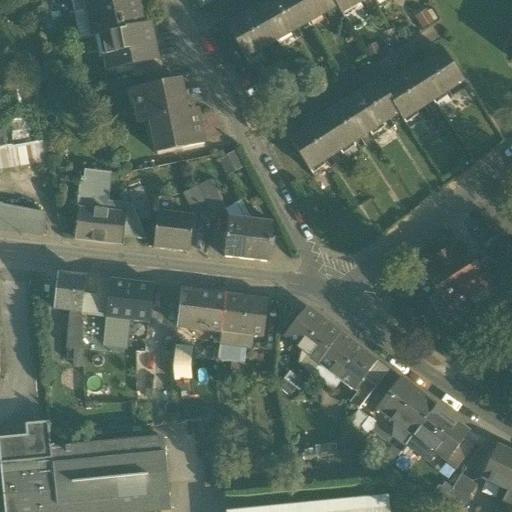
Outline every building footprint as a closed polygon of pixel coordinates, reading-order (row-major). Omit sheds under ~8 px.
[(71,0),(75,14),(83,12),(88,11),(87,4),(106,0),(71,0)] [(93,38),(101,36),(148,26),(147,18),(139,20),(134,0),(106,0),(87,4),(88,11),(93,38)] [(275,0),(227,28),(245,59),(337,7),(341,14),(365,0),(275,0)] [(414,18),(422,31),(434,23),(426,10),(414,18)] [(89,38),(93,38),(88,11),(83,12),(89,38)] [(83,12),(75,14),(80,40),(89,38),(83,12)] [(155,60),(148,26),(101,36),(109,72),(132,67),(155,62),(155,60)] [(289,140),(309,171),(398,114),(402,121),(462,82),(442,51),(383,90),(379,83),(289,140)] [(142,77),(143,76),(162,73),(159,59),(155,60),(155,62),(132,67),(134,78),(142,77)] [(168,71),(162,73),(143,76),(146,88),(170,83),(168,71)] [(150,123),(157,156),(181,151),(180,146),(203,141),(197,112),(186,114),(179,81),(170,83),(146,88),(132,91),(139,125),(150,123)] [(11,122),(12,139),(32,138),(31,120),(11,122)] [(7,148),(3,149),(0,149),(0,171),(7,170),(46,164),(41,143),(7,148)] [(235,152),(219,161),(227,177),(244,168),(235,152)] [(85,171),(84,179),(106,181),(103,212),(125,215),(126,205),(107,203),(110,174),(85,171)] [(77,211),(79,211),(79,210),(103,212),(106,181),(84,179),(81,178),(77,211)] [(211,182),(197,189),(208,211),(226,214),(225,211),(211,182)] [(193,219),(208,211),(197,189),(181,196),(193,219)] [(131,205),(136,219),(150,214),(142,190),(128,195),(131,205)] [(159,200),(157,215),(172,216),(174,202),(159,200)] [(226,214),(229,219),(251,222),(241,203),(225,211),(226,214)] [(0,205),(0,232),(45,237),(44,225),(43,213),(0,205)] [(123,239),(144,241),(136,219),(131,205),(126,205),(125,215),(126,215),(123,239)] [(125,215),(103,212),(79,210),(79,211),(76,240),(122,245),(123,239),(126,215),(125,215)] [(193,219),(172,216),(157,215),(153,249),(190,254),(193,219)] [(223,258),(268,263),(273,224),(251,222),(229,219),(228,219),(223,258)] [(482,254),(486,258),(477,268),(488,287),(491,292),(499,287),(504,292),(511,283),(511,250),(497,237),(482,254)] [(452,247),(440,254),(469,299),(488,287),(477,268),(461,244),(453,249),(452,247)] [(450,311),(469,299),(440,254),(429,262),(430,263),(422,269),(438,294),(449,312),(450,311)] [(70,312),(81,314),(83,297),(85,279),(79,278),(58,276),(54,310),(70,312)] [(81,314),(81,315),(106,318),(110,282),(99,281),(97,298),(83,297),(81,314)] [(130,322),(149,324),(153,286),(110,281),(110,282),(106,318),(106,319),(109,319),(130,322)] [(495,299),(491,292),(488,287),(469,299),(476,311),(495,299)] [(178,327),(221,333),(226,296),(183,291),(178,327)] [(428,300),(446,328),(457,321),(450,311),(449,312),(438,294),(428,300)] [(268,301),(226,296),(221,333),(253,337),(263,338),(268,301)] [(301,351),(320,365),(342,336),(306,308),(284,337),(301,351)] [(69,322),(82,322),(81,315),(81,314),(70,312),(69,322)] [(105,331),(104,345),(128,348),(129,334),(128,334),(130,322),(109,319),(108,331),(105,331)] [(74,350),(83,351),(82,322),(69,322),(67,350),(74,350)] [(253,337),(221,333),(219,347),(246,350),(252,351),(253,337)] [(342,335),(342,336),(320,365),(319,366),(341,382),(354,392),(364,379),(376,363),(377,362),(342,335)] [(175,356),(195,358),(197,346),(176,343),(175,356)] [(217,362),(243,365),(246,350),(219,347),(217,362)] [(83,362),(83,351),(74,350),(74,362),(83,362)] [(320,365),(301,351),(298,365),(312,375),(319,366),(320,365)] [(364,379),(367,381),(376,388),(388,372),(376,363),(364,379)] [(341,382),(319,366),(312,375),(333,392),(341,382)] [(305,385),(289,372),(283,380),(299,393),(305,385)] [(354,392),(357,394),(367,381),(364,379),(354,392)] [(400,427),(413,437),(435,407),(400,380),(378,410),(393,422),(400,427)] [(376,388),(367,381),(357,394),(349,404),(358,412),(376,388)] [(469,433),(435,407),(413,437),(436,455),(442,460),(447,463),(466,438),(469,433)] [(344,429),(354,437),(368,419),(359,412),(344,429)] [(393,422),(392,438),(400,427),(393,422)] [(0,439),(0,464),(52,460),(51,450),(48,423),(25,426),(26,437),(0,439)] [(405,447),(413,437),(400,427),(392,438),(405,447)] [(413,437),(405,447),(428,465),(436,455),(413,437)] [(475,445),(466,438),(447,463),(456,470),(475,445)] [(163,439),(51,450),(52,460),(0,464),(0,472),(3,511),(157,511),(170,511),(163,439)] [(315,450),(317,462),(337,459),(336,445),(315,448),(315,450)] [(509,492),(511,493),(511,453),(497,446),(482,479),(509,492)] [(392,447),(383,460),(391,466),(400,454),(392,447)] [(301,451),(303,463),(317,462),(315,450),(301,451)] [(448,481),(456,470),(447,463),(439,474),(448,481)] [(453,500),(459,504),(460,503),(472,482),(461,475),(452,490),(451,491),(453,500)] [(446,509),(453,500),(451,491),(452,490),(444,484),(441,488),(439,486),(431,497),(446,509)] [(499,511),(511,511),(511,493),(509,492),(499,511)] [(239,511),(366,511),(389,510),(388,498),(239,511)] [(453,500),(446,509),(450,511),(459,511),(464,506),(460,503),(459,504),(453,500)]
